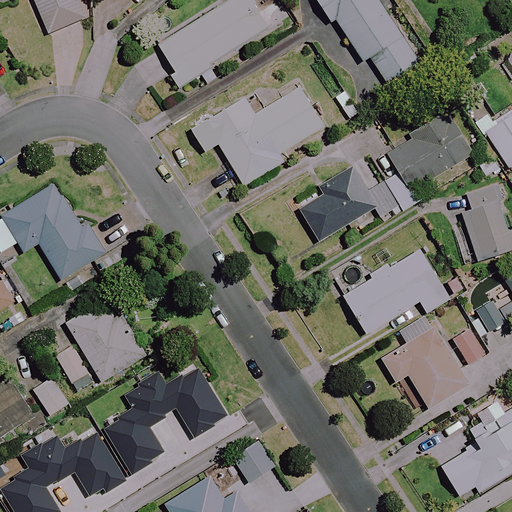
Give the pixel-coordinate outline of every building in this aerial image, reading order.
[(0,0),(0,4),(10,0),(35,0),(49,33),(87,19),(79,0),(0,0)] [(276,1),(275,0),(234,0),(160,47),(185,86),(201,75),(207,85),(218,78),(210,66),(270,29),(259,12),(276,1)] [(421,62),(377,0),(316,0),(333,23),(336,20),(366,63),(371,59),(389,84),(421,62)] [(326,127),(302,88),(256,116),(245,98),(206,122),(245,187),(284,163),(280,155),(326,127)] [(478,151),(453,111),(387,151),(400,172),(385,182),(403,212),(426,198),(419,188),(478,151)] [(511,167),(511,116),(498,125),(490,113),(475,123),(483,136),(487,134),(509,170),(511,167)] [(301,212),(320,243),(375,209),(381,219),(397,208),(380,180),(368,187),(356,167),(319,190),(324,197),(301,212)] [(82,228),(55,185),(3,217),(25,253),(40,244),(62,281),(107,253),(89,224),(82,228)] [(511,250),(511,230),(497,185),(468,195),(473,210),(464,213),(479,261),(511,250)] [(451,301),(421,250),(391,268),(389,264),(370,276),(372,280),(344,297),(367,334),(420,302),(428,315),(451,301)] [(0,311),(15,302),(0,278),(0,311)] [(507,324),(489,298),(474,309),(492,334),(507,324)] [(116,319),(107,303),(69,325),(102,382),(149,355),(125,313),(116,319)] [(471,385),(435,328),(383,361),(397,383),(409,376),(430,410),(471,385)] [(487,355),(472,330),(455,340),(469,365),(487,355)] [(78,357),(61,366),(71,383),(87,374),(78,357)] [(0,442),(38,415),(12,378),(0,386),(0,442)] [(69,405),(54,380),(35,392),(50,416),(69,405)] [(198,436),(162,380),(136,397),(129,387),(100,406),(126,446),(112,455),(127,480),(145,469),(148,474),(175,457),(172,452),(198,436)] [(511,411),(473,432),(480,445),(442,467),(459,496),(476,486),(480,492),(511,473),(511,470),(508,464),(511,461),(511,411)] [(276,467),(260,441),(234,457),(250,483),(276,467)] [(45,458),(31,457),(30,478),(43,479),(45,458)] [(225,499),(212,477),(167,504),(171,511),(250,511),(239,491),(225,499)] [(90,511),(74,485),(35,508),(37,511),(90,511)]
